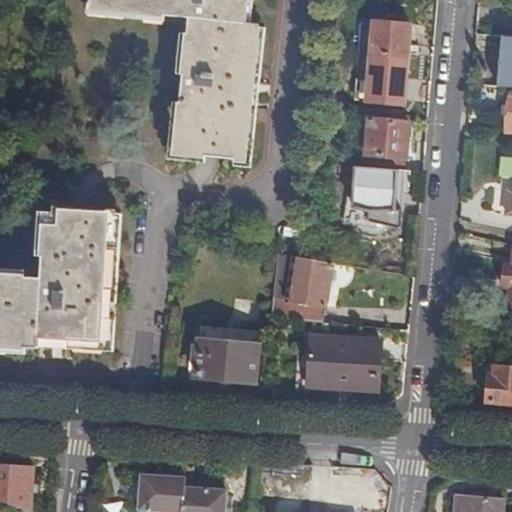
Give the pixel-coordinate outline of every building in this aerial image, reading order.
[(96,0),(109,1),(109,9),(191,17),(177,152),(240,159),(242,138),(250,138),(262,22),(247,20),(249,0),(96,0)] [(411,25),(375,22),(371,71),(407,75),(411,25)] [(511,37),(503,37),(498,86),(511,87),(511,37)] [(366,95),(329,91),(328,112),(352,114),(352,103),(365,104),(366,95)] [(370,116),(403,120),(404,102),(372,99),(370,116)] [(364,116),(365,104),(352,103),(352,114),(364,116)] [(409,123),(369,120),(366,155),(406,159),(409,123)] [(399,170),(356,167),(353,204),(350,224),(378,229),(379,223),(401,228),(403,211),(396,210),(399,170)] [(42,277),(0,274),(0,345),(37,348),(37,339),(107,344),(118,208),(54,204),(53,225),(45,225),(42,277)] [(333,262),(313,259),(293,256),(285,300),(273,298),(271,317),(322,322),(333,262)] [(511,265),(504,265),(503,286),(511,287),(509,310),(511,309),(511,265)] [(201,327),(200,338),(258,343),(258,332),(201,327)] [(381,342),(311,337),(309,383),(378,388),(381,342)] [(258,343),(200,338),(197,375),(254,381),(258,343)] [(511,366),(495,365),(493,375),(488,374),(486,401),(511,403),(511,366)] [(0,465),(0,500),(31,511),(33,511),(35,468),(0,465)] [(183,511),(186,488),(186,478),(142,474),(141,510),(177,511),(183,511)] [(183,511),(226,511),(228,491),(186,488),(183,511)] [(504,511),(506,501),(457,497),(455,511),(504,511)]
